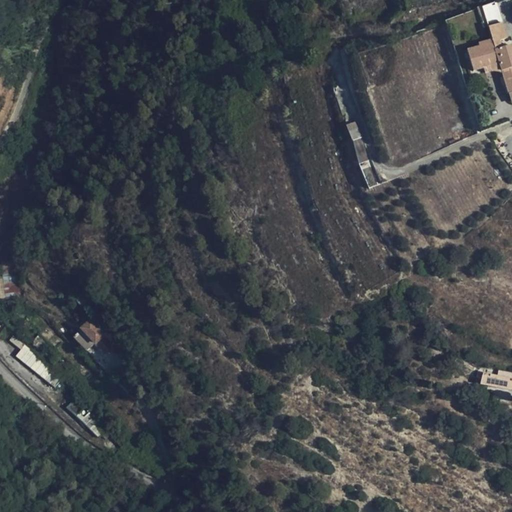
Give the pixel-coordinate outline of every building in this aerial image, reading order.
[(490,42),(491,46),(498,44),(505,42),(501,30),(500,26),(486,30),(490,42)] [(511,59),(509,49),(500,51),(493,53),(491,46),(490,42),(476,47),(476,51),(464,54),(470,75),(482,71),(498,67),(499,72),(507,97),(511,95),(511,59)] [(493,53),(500,51),(498,44),(491,46),(493,53)] [(498,67),(482,71),(483,76),(499,72),(498,67)] [(357,122),(348,125),(360,163),(368,161),(357,122)] [(511,167),(511,137),(509,134),(492,151),(510,170),(511,167)] [(380,186),(369,163),(358,168),(364,182),(369,191),(380,186)] [(13,274),(13,261),(4,261),(4,274),(13,274)] [(0,275),(0,294),(19,294),(19,275),(0,275)] [(81,331),(96,346),(107,335),(95,323),(93,325),(90,322),(81,331)] [(107,335),(96,346),(106,355),(114,348),(111,345),(114,342),(107,335)] [(77,386),(32,350),(25,359),(70,394),(77,386)] [(511,381),(483,375),(482,380),(480,386),(511,393),(511,381)] [(117,428),(87,398),(73,412),(104,441),(117,428)]
